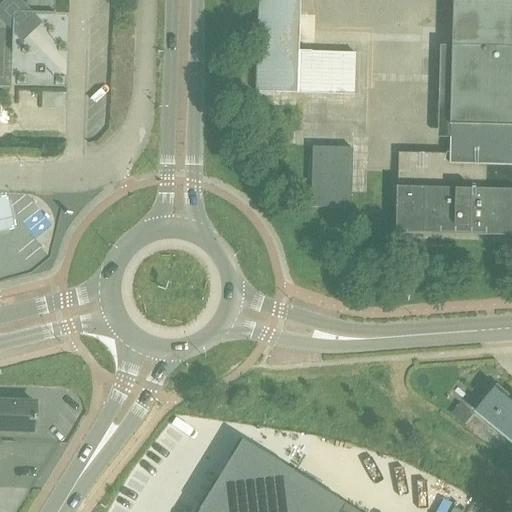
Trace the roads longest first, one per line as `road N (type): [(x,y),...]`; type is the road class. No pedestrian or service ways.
road 1 (unclassified): [(0,176),(73,177),(112,165),(130,147),(144,106),(148,0)]
road 2 (tertiary): [(192,234),(197,0)]
road 3 (tertiary): [(172,0),(165,231)]
road 4 (unclassified): [(69,495),(148,395),(166,352)]
road 5 (unclassified): [(135,340),(69,495)]
road 6 (unclassified): [(222,324),(324,346),(370,338)]
road 7 (unclassified): [(370,338),(232,295)]
road 8 (unclassified): [(511,327),(370,338)]
